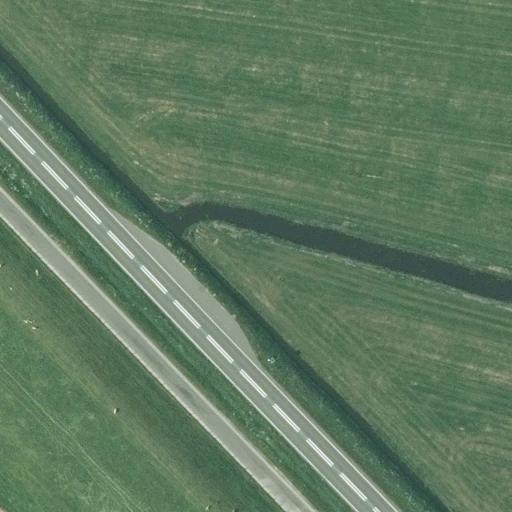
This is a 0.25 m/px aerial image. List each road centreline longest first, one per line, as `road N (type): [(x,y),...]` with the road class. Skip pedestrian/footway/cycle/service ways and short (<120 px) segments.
road 1 (trunk): [(379,511),(0,121)]
road 2 (unclassified): [(299,511),(0,202)]
